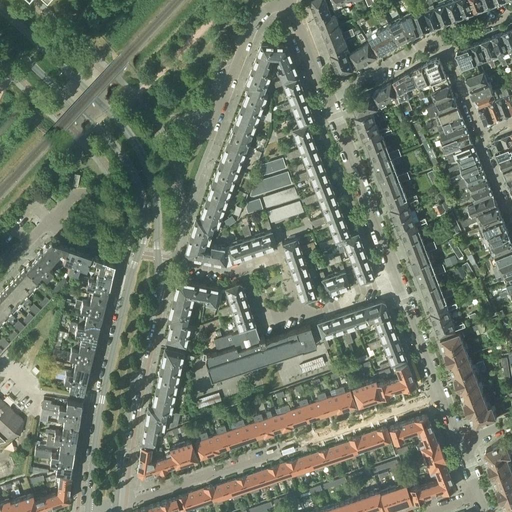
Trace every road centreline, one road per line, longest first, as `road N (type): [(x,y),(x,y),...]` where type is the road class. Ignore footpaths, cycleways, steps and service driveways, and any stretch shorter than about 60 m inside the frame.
road 1 (tertiary): [(115,505),(158,275),(152,190),(119,123),(0,8)]
road 2 (tertiary): [(0,33),(121,153),(142,204),(87,511)]
road 3 (residential): [(442,396),(115,505)]
road 4 (residential): [(326,98),(395,276)]
road 5 (residential): [(442,40),(326,98)]
road 6 (residential): [(395,276),(442,396)]
road 7 (residential): [(216,111),(250,28),(277,0)]
